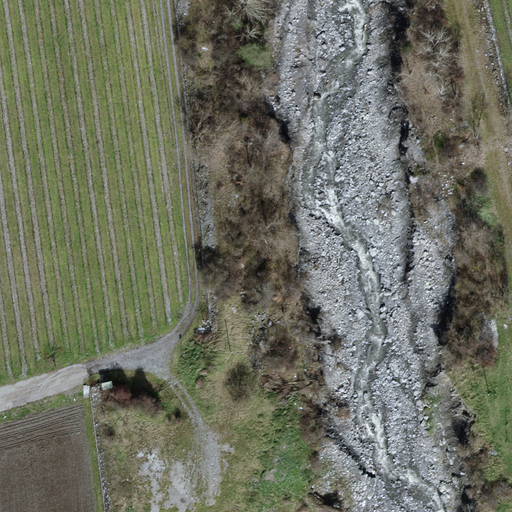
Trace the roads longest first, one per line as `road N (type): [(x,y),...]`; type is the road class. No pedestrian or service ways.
road 1 (track): [(159,0),(194,300),(141,363)]
road 2 (track): [(511,229),(459,0)]
road 3 (track): [(0,404),(141,363),(204,420)]
